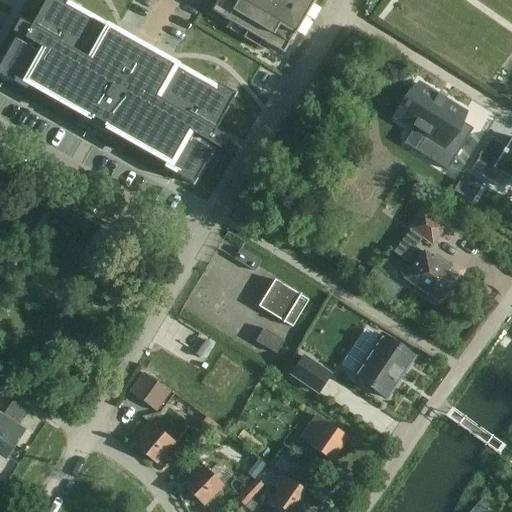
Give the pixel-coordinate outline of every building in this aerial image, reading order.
[(16,37),(0,64),(0,76),(12,83),(15,78),(46,96),(48,92),(59,98),(57,102),(90,120),(89,121),(90,122),(92,120),(103,126),(102,129),(104,130),(104,128),(137,147),(139,143),(150,149),(148,153),(179,171),(176,176),(193,186),(214,148),(219,151),(225,139),(214,132),(235,95),(218,85),(215,91),(184,73),(181,77),(171,71),(173,67),(107,30),(104,33),(94,27),(96,24),(64,6),(68,0),(67,0),(45,0),(30,28),(18,22),(11,34),(16,37)] [(217,0),(210,12),(246,33),(243,38),(244,38),(247,33),(282,54),(293,36),(294,36),(304,19),(309,22),(309,21),(305,18),(315,1),(314,1),(314,0),(217,0)] [(404,109),(397,120),(424,137),(416,150),(430,159),(430,160),(446,170),(446,171),(472,130),(459,121),(464,113),(419,85),(407,104),(405,103),(402,108),(404,109)] [(491,140),(472,170),(502,189),(509,177),(511,179),(511,138),(504,148),(491,140)] [(422,210),(408,229),(431,247),(445,228),(422,210)] [(433,262),(415,249),(420,242),(408,233),(393,253),(406,262),(398,274),(437,302),(455,278),(447,272),(449,268),(435,258),(433,262)] [(254,273),(261,262),(240,249),(233,260),(254,273)] [(292,328),(308,301),(274,281),(258,308),(292,328)] [(255,342),(275,355),(283,342),(263,329),(255,342)] [(386,399),(390,391),(411,361),(413,357),(379,336),(366,355),(351,378),(386,399)] [(295,356),(284,372),(289,376),(300,360),(295,356)] [(317,395),(331,375),(303,356),(300,360),(289,376),(317,395)] [(156,412),(170,393),(143,374),(129,393),(156,412)] [(0,435),(19,406),(12,401),(2,417),(0,416),(0,435)] [(19,406),(0,435),(0,454),(7,459),(25,432),(17,427),(27,411),(19,406)] [(206,417),(199,427),(210,435),(217,426),(206,417)] [(330,461),(346,438),(315,417),(306,429),(316,436),(309,447),(330,461)] [(154,463),(172,442),(147,422),(138,433),(143,437),(135,447),(154,463)] [(217,426),(210,435),(221,444),(228,435),(217,426)] [(264,447),(258,455),(263,458),(269,450),(264,447)] [(258,460),(246,474),(253,480),(265,465),(258,460)] [(203,506),(223,486),(200,464),(189,474),(194,479),(185,488),(203,506)] [(287,511),(295,511),(308,494),(282,476),(274,488),(279,492),(272,502),(287,511)] [(256,478),(246,488),(255,496),(265,486),(256,478)] [(246,488),(236,498),(245,507),(254,498),(255,496),(246,488)]
